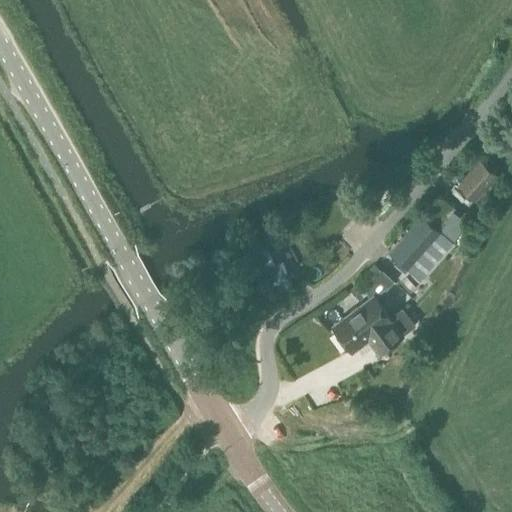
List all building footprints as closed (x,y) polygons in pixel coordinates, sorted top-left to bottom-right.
[(459,203),(438,184),(425,198),(446,217),(459,203)] [(439,233),(418,214),(386,249),(407,269),(439,233)] [(281,261),(266,270),(280,293),(295,284),(281,261)] [(372,262),(359,277),(368,285),(381,270),(372,262)] [(373,292),(329,325),(347,350),(364,336),(377,353),(403,333),(373,292)]
